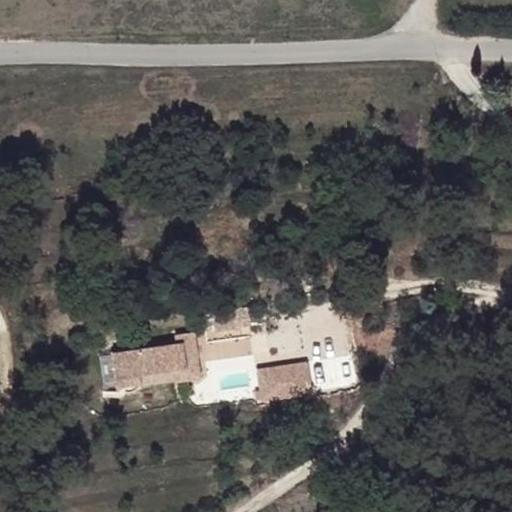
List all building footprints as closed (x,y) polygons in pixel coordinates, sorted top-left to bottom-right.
[(207,307),(212,382),(258,379),(252,304),(207,307)] [(207,352),(183,355),(185,374),(210,372),(207,352)] [(313,360),(259,363),(261,398),(315,395),(313,360)] [(72,369),(73,381),(90,379),(89,372),(95,372),(95,367),(72,369)] [(145,378),(146,388),(153,387),(156,412),(109,417),(110,427),(143,424),(143,425),(169,422),(164,375),(145,378)] [(146,388),(83,395),(87,430),(88,431),(90,432),(92,433),(94,434),(97,434),(99,434),(101,433),(104,433),(106,432),(108,430),(110,429),(110,427),(109,417),(156,412),(153,387),(146,388)]
